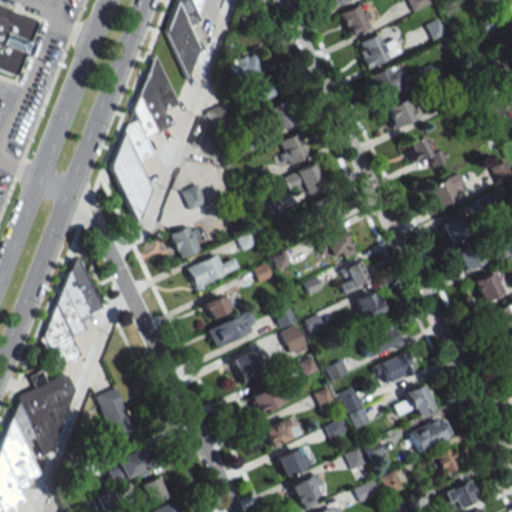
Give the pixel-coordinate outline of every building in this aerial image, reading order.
[(0,0),(0,71),(11,76),(13,75),(14,74),(34,24),(34,22),(33,20),(0,7),(0,0)] [(170,0),(160,29),(184,77),(197,49),(186,27),(173,0),(170,0)] [(188,0),(195,13),(199,21),(186,27),(173,0),(188,0)] [(199,0),(195,13),(188,0),(199,0)] [(405,0),(410,11),(427,3),(425,0),(405,0)] [(370,24),(359,2),(336,13),(347,35),(370,24)] [(365,67),(396,51),(389,38),(380,43),(374,33),(353,44),(365,67)] [(250,105),(272,95),(253,52),(231,61),(250,105)] [(136,95),(154,131),(155,133),(168,127),(161,112),(176,104),(152,56),(136,95)] [(387,75),(383,66),(367,75),(379,97),(404,84),(396,70),(387,75)] [(143,136),(154,131),(136,95),(130,110),(143,136)] [(382,107),(390,127),(416,115),(407,96),(382,107)] [(229,115),(220,101),(203,113),(212,126),(229,115)] [(274,131),(289,122),(278,101),(262,110),(274,131)] [(136,162),(151,154),(143,136),(130,110),(122,133),(136,162)] [(283,165),(306,155),(296,132),(274,142),(283,165)] [(122,133),(110,163),(110,166),(110,169),(135,220),(148,188),(136,162),(122,133)] [(421,142),(421,140),(407,140),(407,159),(425,159),(425,162),(437,162),(437,142),(421,142)] [(487,167),(495,183),(510,177),(502,160),(487,167)] [(321,185),(311,163),(280,177),(285,190),(296,185),(300,195),(321,185)] [(432,206),(463,192),(454,172),(423,186),(432,206)] [(178,191),(187,209),(203,201),(195,183),(178,191)] [(305,204),(315,224),(337,213),(328,193),(305,204)] [(262,205),(269,216),(280,209),(273,198),(262,205)] [(446,244),(463,241),(460,219),(442,222),(446,244)] [(201,247),(189,223),(166,235),(178,258),(201,247)] [(336,249),(340,257),(351,252),(341,228),(313,240),(321,256),(336,249)] [(253,244),(248,231),(235,237),(240,249),(253,244)] [(453,254),(460,270),(479,261),(472,245),(453,254)] [(184,267),(193,288),(236,270),(231,257),(219,262),(215,254),(184,267)] [(75,318),(99,308),(76,260),(75,259),(74,259),(73,259),(72,259),(61,290),(75,318)] [(336,274),(341,280),(337,284),(346,295),(368,277),(354,260),(336,274)] [(478,301),(498,291),(488,271),(468,281),(478,301)] [(214,300),(205,300),(204,312),(237,313),(238,286),(215,285),(214,300)] [(382,309),(373,289),(352,299),(361,319),(382,309)] [(68,335),(80,329),(75,318),(61,290),(54,305),(68,335)] [(41,336),(54,363),(66,361),(78,355),(68,335),(54,305),(41,336)] [(511,326),(511,307),(488,307),(488,326),(511,326)] [(252,328),(245,311),(204,329),(212,346),(252,328)] [(353,337),(362,357),(396,341),(387,322),(353,337)] [(278,331),(287,352),(301,345),(292,325),(278,331)] [(511,335),(500,342),(511,363),(511,335)] [(227,359),(238,378),(257,367),(247,349),(227,359)] [(379,383),(410,370),(402,351),(371,365),(379,383)] [(16,399),(17,395),(60,375),(65,376),(71,389),(49,449),(41,453),(33,437),(16,399)] [(247,397),(256,413),(288,397),(280,380),(247,397)] [(411,415),(429,407),(418,384),(399,392),(403,400),(391,405),(394,413),(407,407),(411,415)] [(93,395),(112,440),(131,432),(112,387),(93,395)] [(22,443),(33,437),(16,399),(9,416),(22,443)] [(296,432),(288,415),(259,429),(267,446),(296,432)] [(25,479),(37,474),(22,443),(9,416),(3,434),(25,479)] [(405,432),(414,451),(448,435),(439,416),(405,432)] [(0,456),(17,490),(28,486),(25,479),(3,434),(0,442),(0,456)] [(309,464),(302,445),(273,456),(280,475),(309,464)] [(436,474),(454,465),(446,446),(427,455),(436,474)] [(362,462),(354,447),(341,454),(349,469),(362,462)] [(143,468),(134,450),(112,460),(113,462),(103,467),(111,483),(143,468)] [(0,482),(11,506),(22,501),(17,490),(0,456),(0,482)] [(398,486),(391,471),(378,478),(385,492),(398,486)] [(322,496),(310,474),(286,486),(298,509),(322,496)] [(132,487),(140,505),(163,494),(154,476),(132,487)] [(351,489),(357,501),(375,492),(369,480),(351,489)] [(473,500),(465,480),(437,492),(444,511),(473,500)] [(0,511),(13,511),(11,506),(0,482),(0,511)] [(172,511),(168,501),(141,511),(172,511)] [(337,511),(334,503),(313,511),(337,511)]
